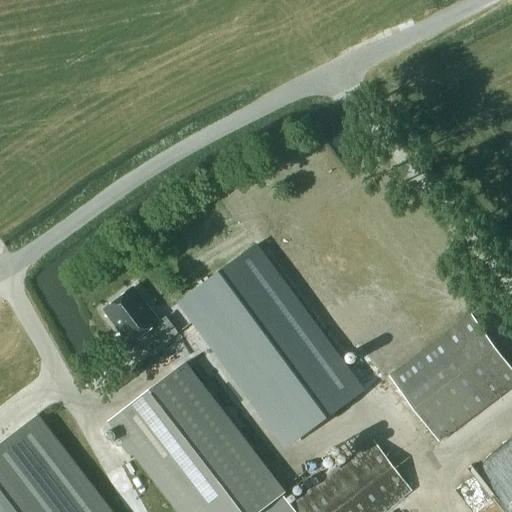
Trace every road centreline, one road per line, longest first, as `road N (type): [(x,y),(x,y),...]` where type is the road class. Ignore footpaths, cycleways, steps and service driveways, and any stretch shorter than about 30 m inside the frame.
road 1 (tertiary): [(0,270),(173,152),(480,0)]
road 2 (unknown): [(331,73),(511,297)]
road 3 (unknown): [(511,402),(448,448),(435,480),(448,511)]
